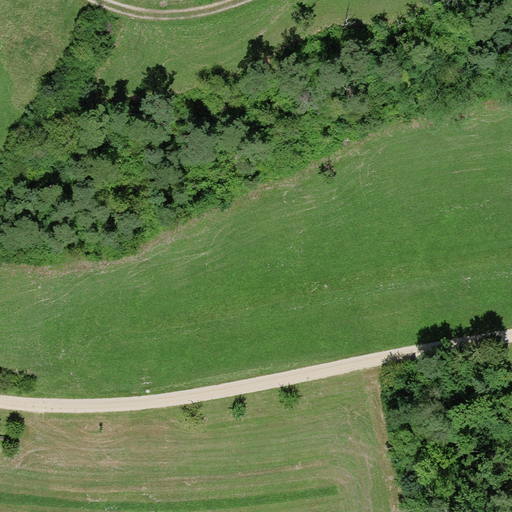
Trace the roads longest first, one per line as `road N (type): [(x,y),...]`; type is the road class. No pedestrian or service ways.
road 1 (track): [(0,400),(150,402),(511,337)]
road 2 (track): [(91,0),(139,15),(186,15),(240,0)]
